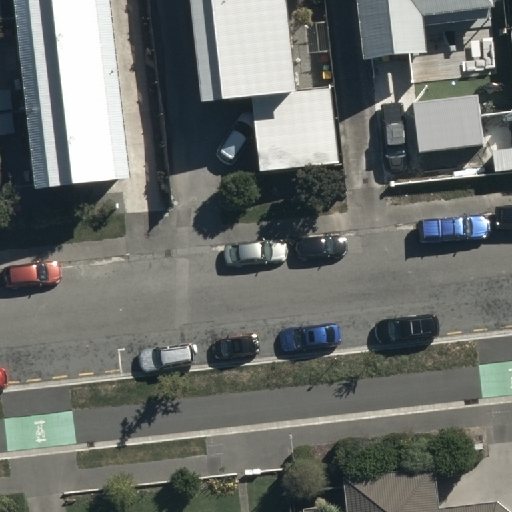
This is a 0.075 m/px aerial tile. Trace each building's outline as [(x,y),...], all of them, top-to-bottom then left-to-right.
[(7,0),(29,188),(123,178),(102,0),(7,0)] [(331,87),(297,91),(286,0),(191,0),(203,101),(253,96),(261,172),(340,163),(331,87)] [(494,0),(358,0),(365,59),(426,51),(422,14),(495,5),(494,0)] [(413,102),(419,152),(485,144),(479,94),(413,102)] [(348,511),(511,511),(511,507),(499,497),(437,505),(436,462),(344,474),(348,511)]
